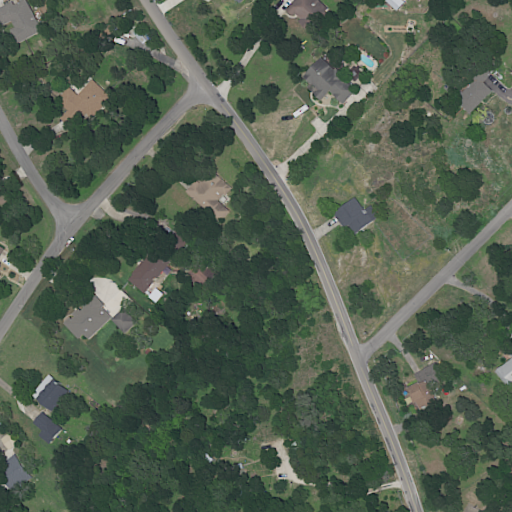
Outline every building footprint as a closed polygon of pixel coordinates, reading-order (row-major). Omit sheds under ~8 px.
[(17,0),(0,7),(0,26),(7,24),(15,43),(40,33),(26,0),(17,0)] [(287,0),(300,25),(322,14),(314,0),(287,0)] [(384,0),(384,1),(395,12),(403,3),(400,0),(384,0)] [(329,92),(340,104),(354,90),(321,56),(299,78),(321,100),(329,92)] [(488,76),(482,70),(454,100),(469,114),(491,91),(482,82),(488,76)] [(77,96),(68,87),(56,101),(72,116),(78,110),(90,121),(111,98),(92,80),(77,96)] [(229,188),(210,169),(197,183),(194,181),(184,192),(218,224),(229,212),(217,201),(229,188)] [(364,210),(352,197),(334,213),(354,236),(376,217),(367,207),(364,210)] [(130,285),(147,294),(167,258),(149,249),(130,285)] [(198,261),(185,276),(202,290),(215,274),(198,261)] [(112,317),(92,296),(62,324),(77,339),(82,335),(88,341),(112,317)] [(124,334),(136,323),(123,309),(111,320),(124,334)] [(511,385),(511,350),(510,352),(511,354),(511,357),(494,371),(507,389),(511,385)] [(34,398),(50,413),(68,393),(51,378),(34,398)] [(435,399),(427,380),(407,388),(415,407),(435,399)] [(41,432),(39,434),(48,443),(61,430),(41,412),(31,422),(41,432)] [(0,464),(0,478),(10,492),(30,478),(14,455),(0,464)]
